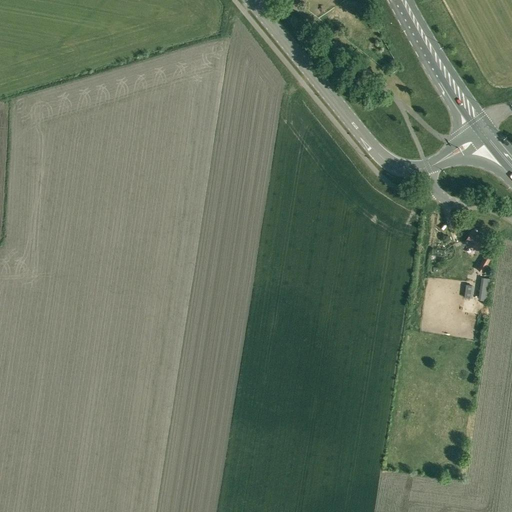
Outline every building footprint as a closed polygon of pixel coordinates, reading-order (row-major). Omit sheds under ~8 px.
[(478,249),(483,252),(486,248),(480,245),(484,238),(471,230),(464,242),(477,249),(478,249)] [(476,269),(482,273),(484,270),(486,271),(488,268),(486,266),(491,259),(484,255),(485,255),(482,253),(479,258),(481,259),(476,269)] [(481,298),(489,298),(490,275),(470,274),(469,285),(481,285),(481,298)] [(464,297),(471,298),(472,286),(466,285),(464,297)] [(480,333),(480,309),(465,309),(464,333),(480,333)]
